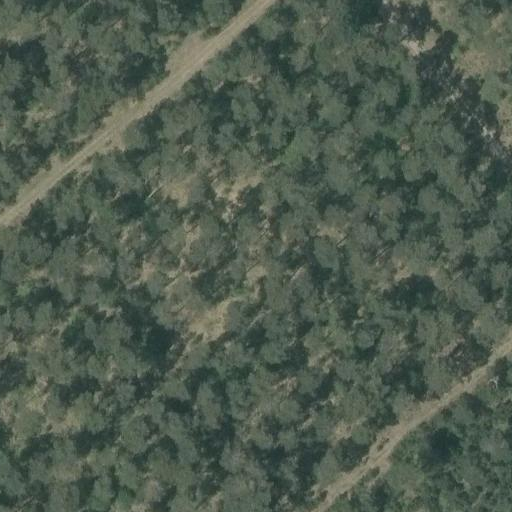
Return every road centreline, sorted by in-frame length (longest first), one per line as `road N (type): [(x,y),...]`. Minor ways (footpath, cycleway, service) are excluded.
road 1 (track): [(0,222),(265,0)]
road 2 (track): [(511,341),(309,511)]
road 3 (track): [(511,165),(373,0)]
